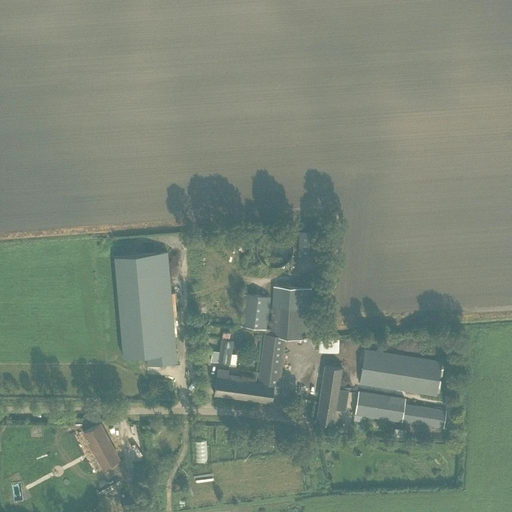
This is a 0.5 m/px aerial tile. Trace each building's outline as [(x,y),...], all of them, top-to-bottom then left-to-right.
[(261,235),(260,237),(259,238),(258,240),(257,242),(257,244),(256,246),(256,248),(256,250),(256,251),(257,253),(257,255),(258,257),(259,259),(260,260),(262,262),(263,263),(265,264),(266,265),(268,266),(270,266),(272,267),(274,267),(276,267),(278,266),(280,266),(282,265),(283,265),(285,264),(286,262),(288,261),(289,260),(290,258),(291,256),(292,255),(293,253),(293,251),(293,249),(293,247),(293,245),(292,243),(292,241),(291,239),(290,238),(289,236),(287,235),(286,234),(284,233),(283,232),(281,231),(279,230),(277,230),(275,230),(273,230),(271,230),(269,230),(268,231),(266,232),(264,233),(263,234),(261,235)] [(299,231),(298,255),(316,256),(317,231),(299,231)] [(123,356),(146,354),(147,364),(176,362),(167,252),(114,256),(123,356)] [(270,332),(308,335),(311,288),(273,286),(271,328),(270,332)] [(261,328),(264,329),(265,327),(269,298),(245,294),(240,325),(261,328)] [(215,384),(213,394),(271,402),(277,403),(278,393),(284,349),(286,337),(270,334),(270,332),(271,328),(265,327),(264,329),(261,328),(261,331),(264,331),(257,382),(238,379),(239,375),(228,374),(229,370),(217,369),(216,376),(215,384)] [(318,337),(318,351),(339,350),(338,336),(318,337)] [(217,362),(229,364),(233,342),(220,339),(217,362)] [(405,390),(435,395),(441,361),(364,349),(359,383),(397,389),(405,390)] [(325,365),(315,420),(332,423),(335,409),(344,410),(348,390),(338,389),(342,368),(325,365)] [(403,403),(404,398),(358,391),(354,413),(443,427),(446,410),(403,403)] [(91,448),(101,467),(102,467),(106,475),(121,467),(117,459),(118,458),(108,439),(104,431),(100,422),(82,432),(91,448)] [(394,429),(394,437),(405,437),(405,429),(394,429)] [(11,501),(22,500),(21,481),(10,482),(11,501)] [(98,499),(101,510),(121,506),(118,494),(98,499)] [(121,497),(122,506),(135,504),(133,495),(121,497)]
